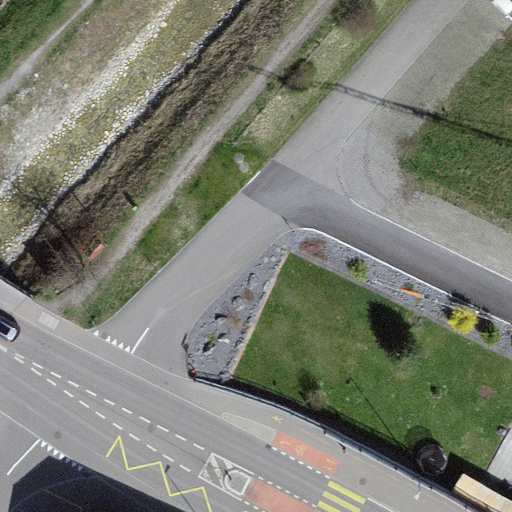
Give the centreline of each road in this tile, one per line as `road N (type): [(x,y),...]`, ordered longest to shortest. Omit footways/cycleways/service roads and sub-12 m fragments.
road 1 (residential): [(284,191),(88,397)]
road 2 (residential): [(284,191),(511,302)]
road 3 (residential): [(439,0),(284,191)]
road 4 (primary): [(88,397),(292,511)]
road 5 (residential): [(88,397),(0,486)]
